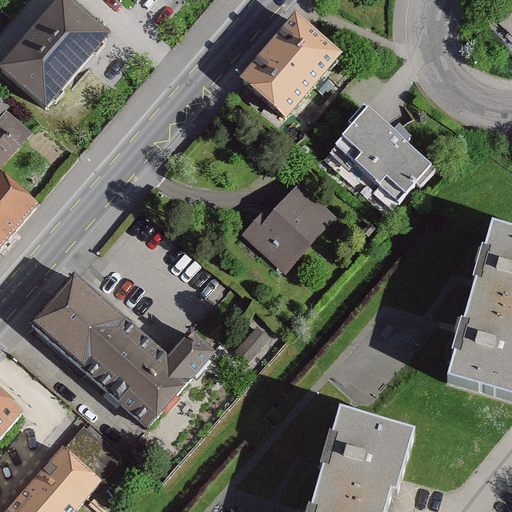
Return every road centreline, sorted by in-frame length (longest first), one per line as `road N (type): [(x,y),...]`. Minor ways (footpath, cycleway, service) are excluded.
road 1 (primary): [(0,310),(273,0)]
road 2 (residential): [(434,0),(429,61),(465,99),(511,112)]
